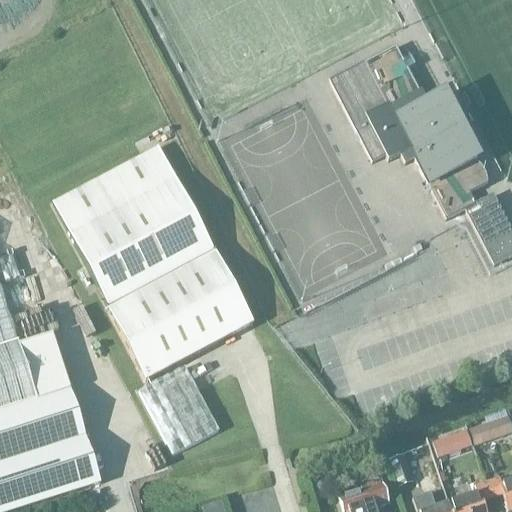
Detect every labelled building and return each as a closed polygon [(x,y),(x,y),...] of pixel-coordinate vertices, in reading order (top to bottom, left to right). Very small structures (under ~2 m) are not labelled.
[(394,50),(329,84),(371,165),(385,157),(387,163),(399,157),(402,162),(411,157),(445,223),(464,213),(492,268),(511,258),(511,236),(492,197),(474,207),(468,196),(483,189),(437,100),(424,106),(394,50)] [(251,327),(213,256),(157,149),(140,158),(51,205),(145,383),(251,327)] [(0,415),(69,393),(51,337),(18,348),(0,293),(0,415)] [(171,458),(218,433),(183,369),(137,394),(171,458)] [(0,511),(12,511),(86,489),(93,511),(107,511),(69,393),(0,415),(0,511)] [(468,433),(473,448),(511,434),(511,432),(507,419),(468,433)] [(422,450),(404,455),(412,483),(430,478),(422,450)] [(398,488),(410,484),(401,458),(389,462),(398,488)] [(358,485),(360,493),(337,500),(340,511),(377,511),(377,509),(387,506),(379,479),(358,485)] [(506,511),(511,511),(511,483),(500,488),(498,480),(485,484),(491,500),(501,496),(506,511)] [(447,506),(449,511),(483,511),(481,503),(491,500),(485,484),(473,489),(476,496),(447,506)] [(449,511),(447,506),(434,510),(429,495),(411,502),(414,511),(449,511)]
